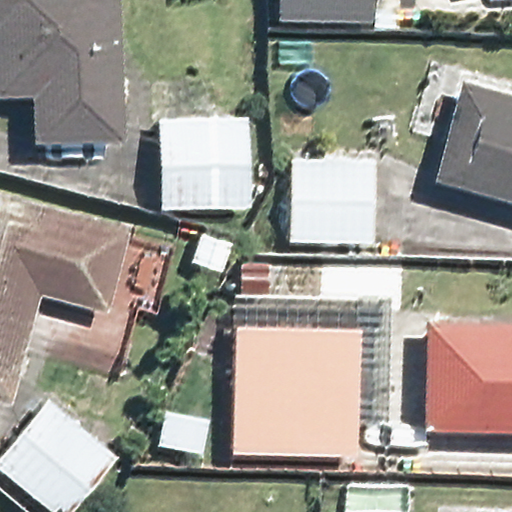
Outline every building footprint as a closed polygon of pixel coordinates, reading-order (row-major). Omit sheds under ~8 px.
[(0,0),(0,94),(26,95),(26,138),(115,137),(115,0),(0,0)] [(511,93),(454,77),(428,170),(511,193),(511,93)] [(247,115),(152,110),(148,211),(243,215),(247,115)] [(371,153),(281,150),(278,241),(368,244),(371,153)] [(92,298),(111,216),(0,177),(0,383),(4,384),(29,276),(92,298)] [(511,425),(511,313),(422,312),(419,424),(511,425)] [(347,317),(229,315),(228,448),(345,450),(347,317)] [(77,511),(130,450),(50,383),(0,442),(0,464),(57,511),(77,511)]
